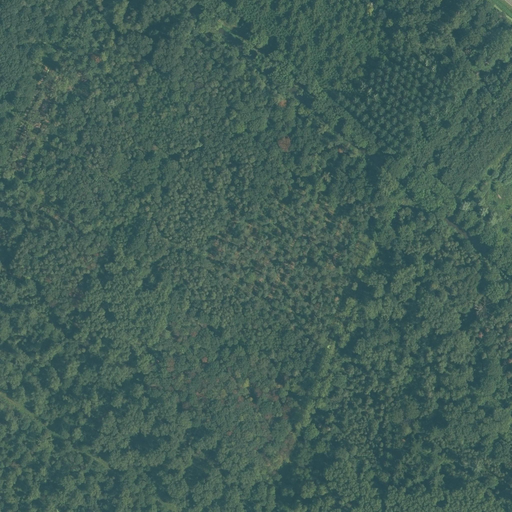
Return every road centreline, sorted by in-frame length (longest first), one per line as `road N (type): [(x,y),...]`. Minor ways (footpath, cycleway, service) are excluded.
road 1 (track): [(199,0),(408,173)]
road 2 (track): [(175,511),(0,392)]
road 3 (track): [(0,146),(65,0)]
road 4 (track): [(408,173),(511,259)]
road 5 (track): [(268,511),(312,397)]
